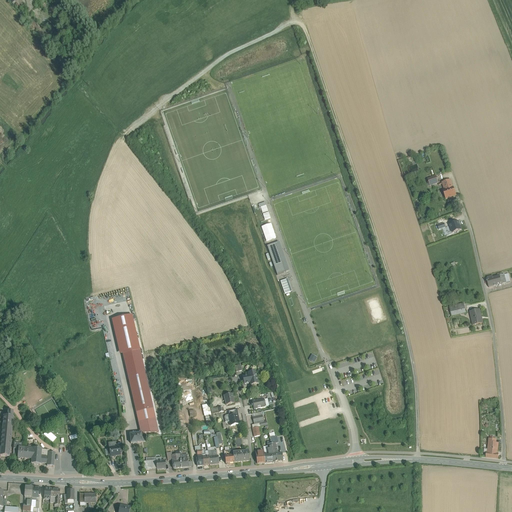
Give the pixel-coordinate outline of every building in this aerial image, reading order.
[(436,177),(428,179),(430,186),(438,183),(436,177)] [(451,180),(442,183),(444,190),(453,187),(451,180)] [(444,190),(443,191),(446,200),(456,196),(453,187),(444,190)] [(262,213),(268,211),(265,202),(259,204),(262,213)] [(458,222),(450,225),(453,233),(461,230),(458,222)] [(265,241),(275,238),(272,223),(261,226),(265,241)] [(276,243),(267,246),(277,275),(286,272),(276,243)] [(493,276),(487,278),(487,279),(487,280),(489,288),(502,284),(507,283),(505,275),(493,278),(493,276)] [(280,281),(284,294),(292,291),(288,278),(280,281)] [(464,307),(450,310),(452,317),(466,313),(464,307)] [(479,310),(471,312),(473,319),(471,319),(473,326),(483,324),(482,319),(481,319),(479,310)] [(140,350),(129,353),(133,372),(127,374),(136,413),(145,411),(147,421),(149,420),(155,419),(149,389),(151,389),(150,383),(147,383),(140,350)] [(133,372),(129,353),(122,354),(127,374),(133,372)] [(311,354),(308,360),(314,363),(317,357),(311,354)] [(336,364),(338,369),(350,364),(348,359),(336,364)] [(256,371),(248,373),(250,383),(250,386),(258,384),(256,371)] [(232,394),(224,396),(226,405),(234,404),(232,394)] [(263,399),(252,402),(254,410),(265,408),(265,407),(269,406),(267,399),(263,400),(263,399)] [(8,417),(4,417),(0,457),(10,458),(13,418),(13,412),(8,412),(8,413),(8,417)] [(236,415),(231,416),(231,415),(228,416),(228,415),(226,416),(224,418),(226,423),(230,422),(231,426),(239,425),(237,415),(236,415)] [(262,416),(253,418),(254,425),(260,424),(263,423),(262,416)] [(147,421),(133,424),(133,423),(129,423),(130,435),(141,434),(141,436),(151,436),(151,435),(151,433),(149,420),(147,421)] [(141,434),(130,435),(131,444),(142,443),(141,436),(141,434)] [(271,442),(267,443),(269,454),(266,455),(264,455),(265,464),(275,463),(273,454),(271,445),(271,442)] [(114,443),(108,444),(109,449),(110,458),(116,457),(116,456),(121,456),(120,452),(122,452),(121,448),(119,448),(119,447),(115,448),(114,443)] [(489,443),(488,450),(490,450),(489,453),(486,453),(486,458),(498,459),(498,454),(497,454),(498,443),(495,443),(489,443)] [(22,444),(14,444),(13,449),(17,449),(17,454),(18,455),(18,448),(22,449),(22,444)] [(275,444),(271,445),(273,454),(275,463),(278,462),(283,462),(282,454),(277,454),(275,444)] [(33,450),(25,449),(24,459),(32,460),(33,450)] [(41,450),(33,449),(33,450),(32,460),(32,464),(40,465),(40,463),(47,464),(47,458),(41,457),(41,450)] [(233,451),(224,452),(226,464),(234,463),(233,453),(233,451)] [(54,466),(56,453),(49,452),(47,465),(54,466)] [(248,452),(233,453),(234,463),(249,461),(248,452)] [(264,452),(255,452),(257,464),(265,464),(264,455),(264,452)] [(179,456),(176,456),(176,455),(172,455),(172,461),(173,469),(189,467),(188,462),(187,455),(180,456),(179,455),(179,456)] [(210,457),(209,457),(210,465),(219,464),(218,457),(217,457),(210,457)] [(146,462),(144,462),(145,471),(156,469),(156,462),(156,461),(148,462),(146,462)] [(156,462),(156,469),(157,470),(166,470),(165,461),(156,462)] [(33,487),(25,487),(25,494),(26,494),(26,497),(32,498),(33,487)] [(40,488),(33,487),(32,498),(38,498),(38,495),(40,495),(40,488)] [(60,490),(51,489),(50,500),(50,503),(55,503),(55,505),(59,505),(60,490)] [(96,495),(80,495),(80,503),(89,503),(96,503),(96,495)]
